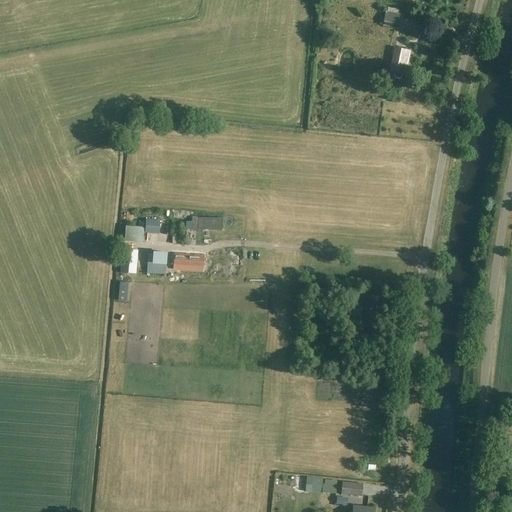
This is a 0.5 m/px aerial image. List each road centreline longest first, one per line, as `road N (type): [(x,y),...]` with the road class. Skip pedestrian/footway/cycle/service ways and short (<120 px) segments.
road 1 (unclassified): [(399,511),(424,266),(480,0)]
road 2 (track): [(84,511),(117,164),(112,152),(94,153)]
road 3 (unclassified): [(472,511),(511,170)]
